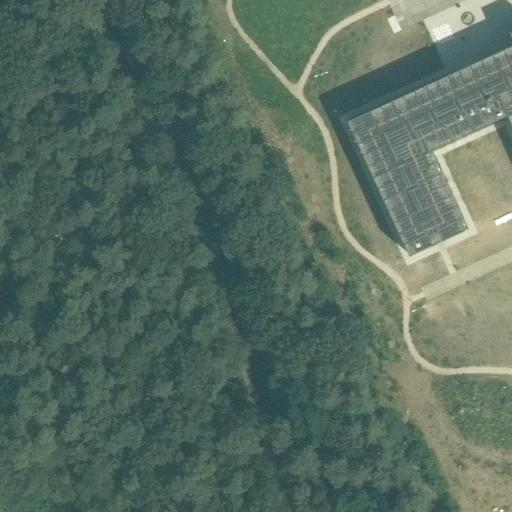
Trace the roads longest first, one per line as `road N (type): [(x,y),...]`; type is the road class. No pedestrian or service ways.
road 1 (unknown): [(442,511),(229,0)]
road 2 (track): [(87,0),(226,292),(296,511)]
